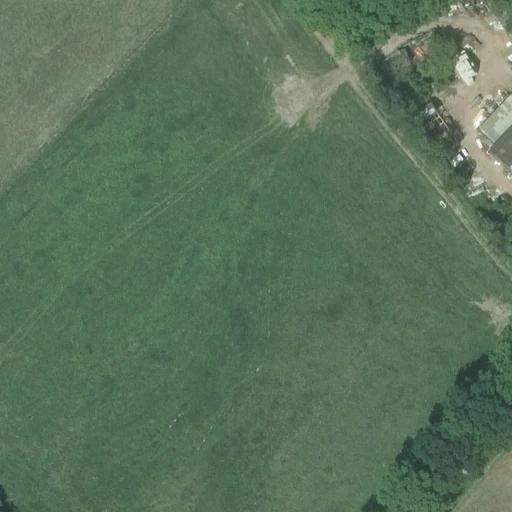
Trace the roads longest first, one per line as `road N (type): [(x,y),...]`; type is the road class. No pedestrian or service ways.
road 1 (track): [(286,0),(511,282)]
road 2 (unclassified): [(426,511),(511,409)]
